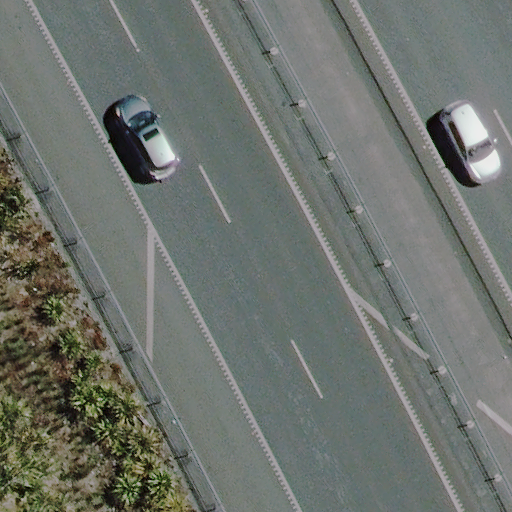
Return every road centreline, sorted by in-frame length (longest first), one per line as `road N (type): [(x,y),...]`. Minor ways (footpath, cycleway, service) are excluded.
road 1 (motorway): [(372,511),(97,0)]
road 2 (motorway): [(433,0),(511,152)]
